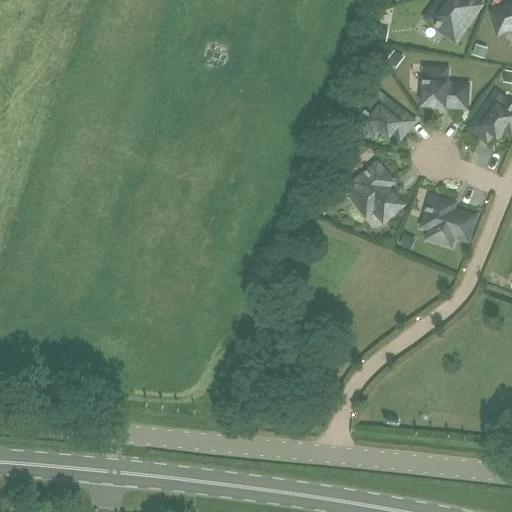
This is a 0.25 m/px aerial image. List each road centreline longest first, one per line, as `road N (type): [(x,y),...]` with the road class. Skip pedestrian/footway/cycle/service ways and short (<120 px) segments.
road 1 (unclassified): [(511,472),(0,421)]
road 2 (primary): [(396,511),(0,462)]
